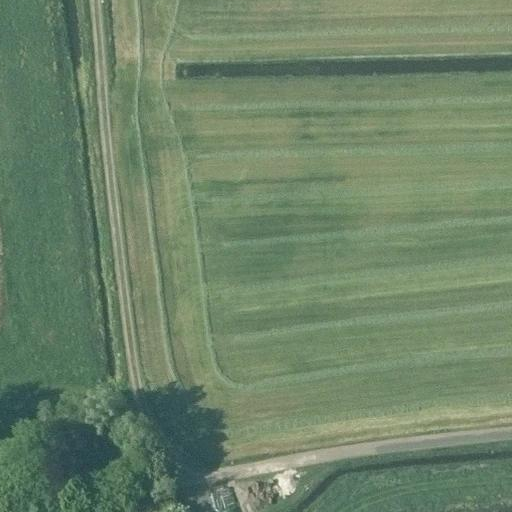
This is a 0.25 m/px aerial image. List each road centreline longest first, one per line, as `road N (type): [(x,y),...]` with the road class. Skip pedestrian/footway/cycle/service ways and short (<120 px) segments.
road 1 (track): [(92,0),(138,399),(181,467),(204,477),(511,437)]
road 2 (track): [(0,507),(156,489),(196,475)]
